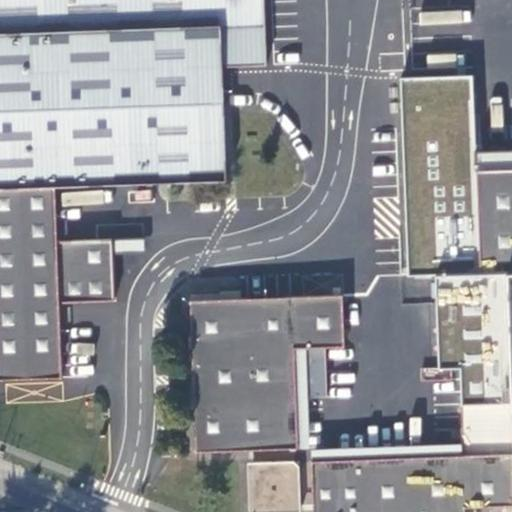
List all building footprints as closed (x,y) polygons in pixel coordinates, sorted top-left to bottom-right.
[(0,0),(0,375),(65,373),(62,299),(116,297),(113,234),(60,236),(57,183),(159,179),(228,176),(226,108),(224,62),(267,60),(264,0),(0,0)] [(511,146),(478,147),(474,77),(415,80),(401,81),(411,277),(437,276),(481,275),(509,274),(511,340),(511,146)] [(61,203),(98,204),(98,189),(61,189),(61,203)] [(143,238),(114,240),(115,251),(143,249),(143,238)] [(439,370),(460,369),(464,438),(464,452),(316,457),(314,457),(316,511),(467,511),(468,505),(511,503),(511,340),(509,274),(437,276),(439,370)] [(310,450),(308,398),(327,398),(325,345),(347,344),(345,291),(193,296),(198,449),(296,445),(297,451),(310,450)] [(464,438),(316,444),(316,457),(464,452),(464,438)] [(250,459),(252,511),(304,510),(302,464),(295,458),(250,459)]
